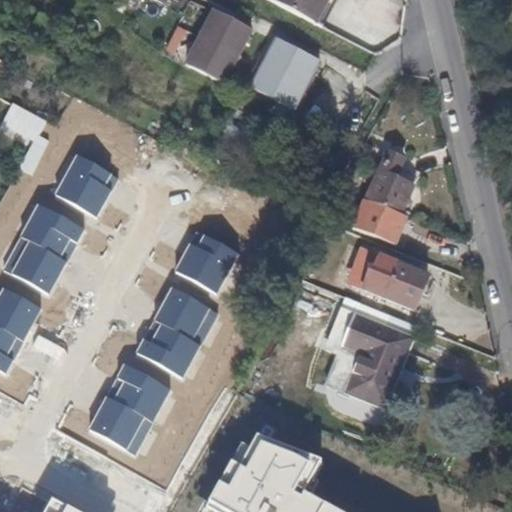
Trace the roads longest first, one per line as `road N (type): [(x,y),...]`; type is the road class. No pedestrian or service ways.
road 1 (residential): [(126,511),(42,464),(33,431),(170,188)]
road 2 (primary): [(432,0),(511,342)]
